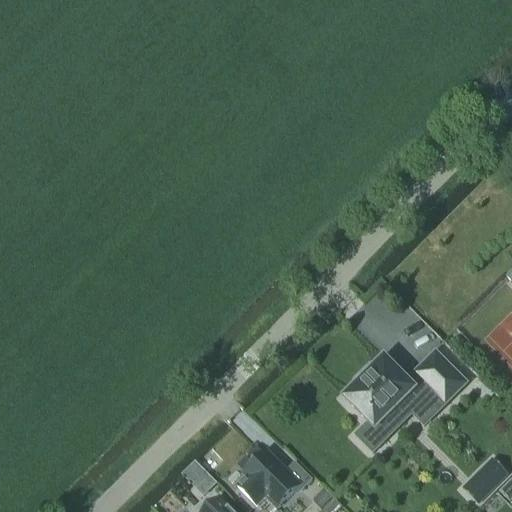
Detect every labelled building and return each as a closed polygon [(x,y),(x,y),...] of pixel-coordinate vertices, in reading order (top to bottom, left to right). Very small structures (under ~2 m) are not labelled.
[(357,388),(344,401),(368,426),(355,439),(372,457),(387,442),(377,431),(416,394),(436,415),(465,386),(435,355),(431,359),(414,375),(415,376),(406,384),(384,361),(380,366),(372,374),(371,373),(357,387),(357,388)] [(485,386),(480,390),(490,401),(495,396),(485,386)] [(246,480),(237,489),(257,509),(266,500),(277,511),(299,489),(302,492),(312,483),(295,465),(286,474),(267,454),(243,478),(246,480)] [(493,460),(463,490),(479,506),(509,476),(493,460)] [(195,464),(182,477),(183,478),(203,499),(216,486),(217,486),(210,479),(196,465),(195,464)] [(511,481),(500,493),(511,503),(511,502),(511,481)] [(332,499),(324,491),(313,501),(322,510),(332,499)] [(230,511),(219,501),(209,511),(230,511)] [(339,511),(343,509),(334,501),(323,511),(339,511)]
